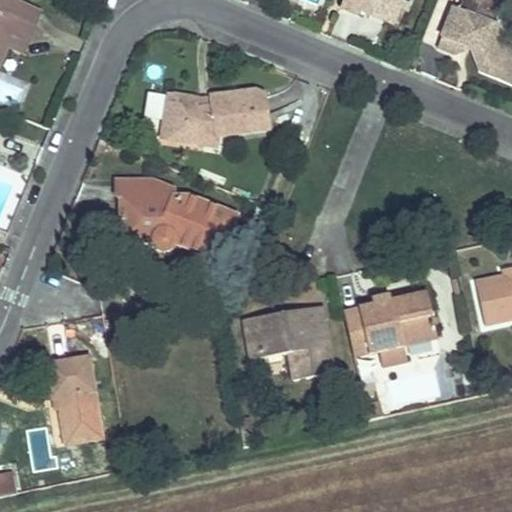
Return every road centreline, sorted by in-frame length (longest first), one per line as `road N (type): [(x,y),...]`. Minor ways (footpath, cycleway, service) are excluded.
road 1 (residential): [(0,329),(118,46),(154,6),(203,8),(511,131)]
road 2 (unknown): [(376,77),(316,247)]
